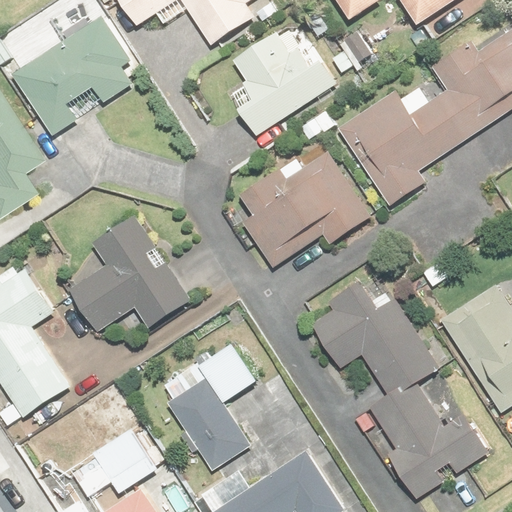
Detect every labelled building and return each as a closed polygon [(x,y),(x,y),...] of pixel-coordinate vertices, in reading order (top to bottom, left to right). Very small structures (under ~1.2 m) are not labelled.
[(124,0),(142,28),(162,16),(169,27),(193,12),(217,49),(259,22),(249,7),(260,0),(124,0)] [(341,0),(356,22),(387,2),(385,0),(405,0),(423,27),(466,0),(341,0)] [(146,82),(105,18),(63,46),(65,49),(20,79),(59,140),(86,123),(75,107),(100,91),(109,105),(146,82)] [(341,88),(301,25),(240,65),(253,84),(236,95),(263,138),(341,88)] [(511,26),(440,74),(452,93),(434,105),(424,90),(410,99),(405,91),(344,131),(395,209),(431,185),(424,174),(511,115),(511,26)] [(44,161),(0,92),(0,219),(36,196),(23,175),(44,161)] [(375,219),(333,157),(307,174),(300,163),(247,198),(261,219),(251,226),(280,270),(330,237),(335,245),(375,219)] [(195,305),(144,221),(100,248),(113,268),(77,290),(103,334),(141,311),(153,331),(195,305)] [(459,275),(450,261),(427,275),(436,289),(459,275)] [(58,315),(28,269),(0,286),(0,375),(29,420),(75,391),(36,330),(58,315)] [(444,372),(384,277),(315,321),(346,370),(368,356),(394,397),(376,409),(403,452),(394,457),(422,501),(494,456),(469,417),(449,429),(422,386),(444,372)] [(511,303),(508,297),(454,330),(505,414),(511,410),(511,303)] [(206,369),(200,360),(170,379),(184,402),(174,408),(217,475),(255,451),(228,407),(262,385),(239,348),(206,369)] [(511,413),(503,419),(511,434),(511,413)] [(165,471),(140,432),(76,473),(93,499),(118,484),(125,496),(165,471)] [(346,511),(313,458),(225,511),(346,511)] [(158,511),(146,493),(116,511),(90,511),(84,502),(68,511),(158,511)]
